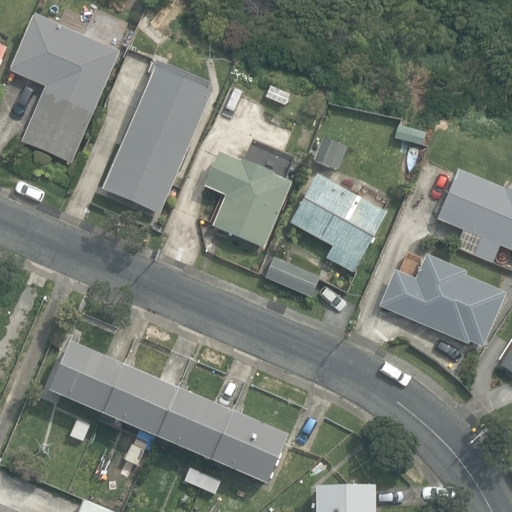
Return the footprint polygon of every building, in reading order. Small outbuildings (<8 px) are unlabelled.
[(144,16),(150,0),(132,0),(132,1),(129,0),(123,0),(121,6),(144,16)] [(22,141),(73,163),(121,52),(34,15),(10,70),(46,86),(22,141)] [(103,189),(160,214),(212,94),(155,69),(103,189)] [(397,138),(424,144),(427,131),(400,125),(397,138)] [(316,159),(340,168),(348,146),(324,137),(316,159)] [(213,226),(265,248),(292,182),(219,152),(204,187),(225,196),(213,226)] [(511,191),(459,170),(438,221),(481,239),(474,256),(494,264),(502,246),(511,250),(511,191)] [(327,258),(354,273),(386,214),(317,175),(290,224),(333,247),(327,258)] [(266,278),(312,297),(320,276),(275,257),(266,278)] [(500,298),(458,280),(459,276),(428,263),(417,287),(397,278),(386,303),(408,312),(407,314),(466,339),(467,336),(481,342),(500,298)] [(0,349),(13,320),(0,314),(0,349)] [(208,462),(264,486),(285,437),(232,414),(177,391),(123,367),(66,343),(44,391),(102,416),(154,439),(208,462)] [(511,371),(511,348),(501,365),(511,371)] [(69,436),(82,442),(89,426),(76,420),(69,436)] [(125,460),(137,466),(144,451),(132,445),(125,460)] [(200,489),(214,495),(221,481),(204,474),(190,467),(184,481),(200,489)] [(371,511),(372,488),(312,488),(312,511),(371,511)] [(76,511),(113,511),(82,500),(76,511)]
